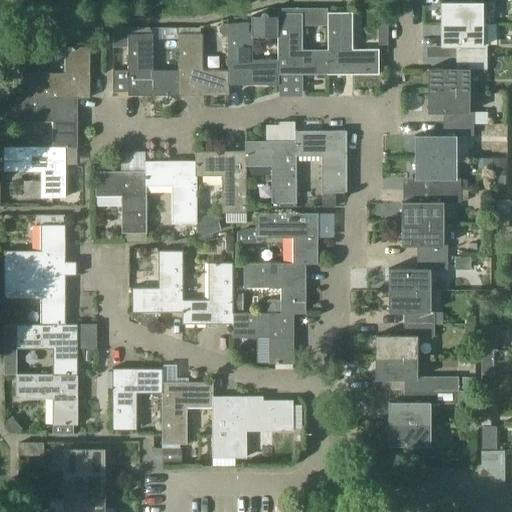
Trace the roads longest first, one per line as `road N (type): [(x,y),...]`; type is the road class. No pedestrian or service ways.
road 1 (residential): [(85,159),(111,121),(382,107)]
road 2 (residential): [(315,377),(253,378),(114,322),(111,265),(91,265)]
road 3 (residential): [(382,107),(315,377)]
road 4 (residential): [(177,511),(177,489),(185,483),(313,480)]
